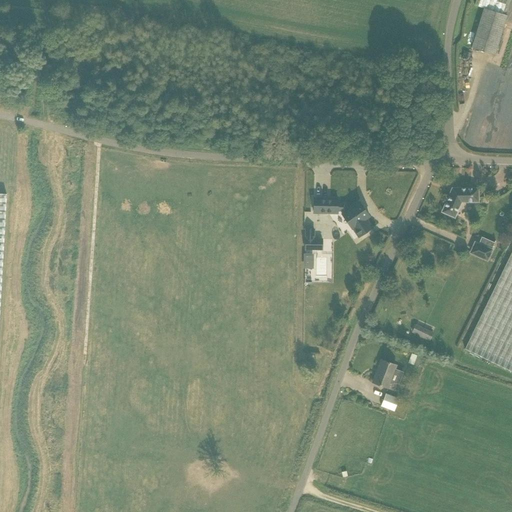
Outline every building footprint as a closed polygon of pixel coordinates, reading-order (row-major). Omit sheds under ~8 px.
[(483,8),(481,16),(471,48),(495,56),(507,16),(506,15),(510,0),(476,0),(474,6),(483,8)] [(452,189),(442,212),(454,217),(461,202),(478,202),(478,189),(452,189)] [(342,214),(352,228),(353,228),(359,237),(372,228),(366,219),(369,216),(360,202),(348,210),(344,205),(338,204),(338,199),(314,199),(314,214),(338,214),(338,212),(341,212),(343,214),(342,214)] [(305,239),(305,249),(314,249),(315,239),(314,239),(314,229),(306,229),(306,239),(305,239)] [(475,242),(470,253),(488,261),(492,250),(475,242)] [(511,251),(464,349),(511,372),(511,251)] [(313,268),(314,254),(304,254),(304,268),(313,268)] [(433,332),(420,326),(418,330),(413,328),(411,333),(429,341),(433,332)] [(418,355),(413,354),(410,363),(415,365),(418,355)] [(381,360),(373,382),(388,388),(396,365),(381,360)] [(386,394),(384,400),(381,406),(393,411),(396,404),(398,398),(386,394)]
